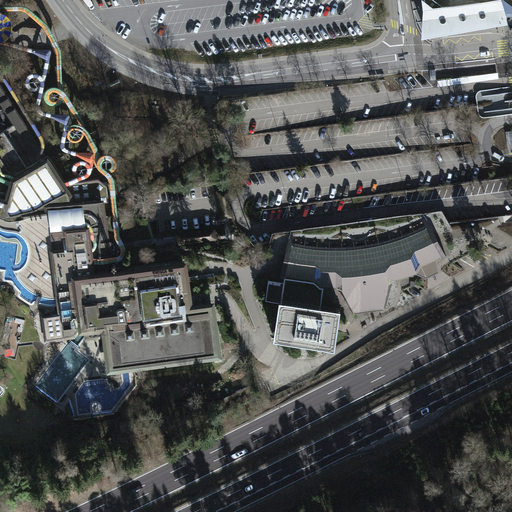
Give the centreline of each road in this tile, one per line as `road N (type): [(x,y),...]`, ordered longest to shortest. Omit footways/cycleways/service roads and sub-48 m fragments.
road 1 (motorway): [(511,305),(99,511)]
road 2 (unclassified): [(404,57),(231,79),(175,77),(102,43),(62,0)]
road 3 (motorway): [(197,511),(511,353)]
